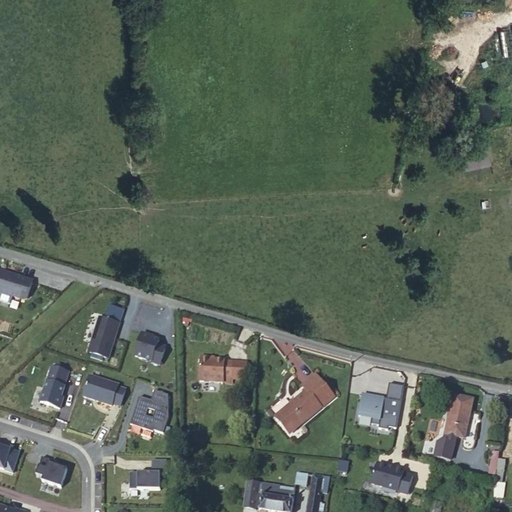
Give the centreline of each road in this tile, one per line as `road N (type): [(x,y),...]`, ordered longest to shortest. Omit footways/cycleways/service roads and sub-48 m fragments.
road 1 (unclassified): [(0,251),(325,350),(511,388)]
road 2 (residential): [(87,511),(80,453),(0,425)]
